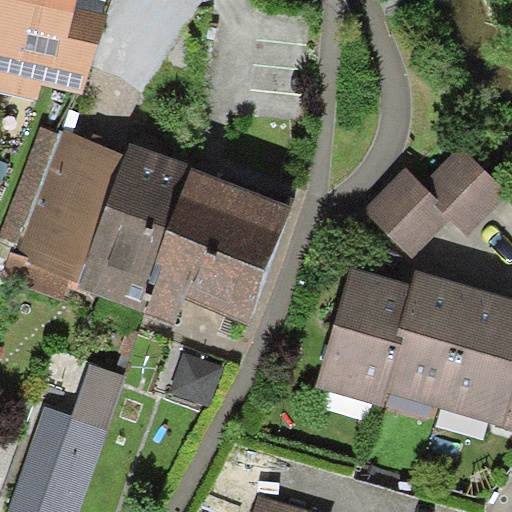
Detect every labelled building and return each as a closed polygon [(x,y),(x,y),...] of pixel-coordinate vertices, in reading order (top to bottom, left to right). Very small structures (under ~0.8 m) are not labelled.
[(0,0),(0,92),(38,101),(41,88),(88,99),(107,17),(74,9),(76,0),(0,0)] [(77,291),(128,159),(62,133),(60,137),(43,130),(0,238),(0,264),(25,274),(20,286),(62,302),(68,285),(77,291)] [(77,291),(146,317),(162,275),(157,273),(195,172),(162,160),(132,148),(128,159),(77,291)] [(462,149),(424,187),(440,203),(436,207),(451,222),(468,239),(510,197),(462,149)] [(424,187),(408,171),(365,214),(412,261),(451,222),(436,207),(440,203),(424,187)] [(217,181),(195,172),(157,273),(162,275),(146,317),(177,329),(186,305),(246,328),(292,210),(217,181)] [(385,411),(389,396),(404,346),(396,344),(412,290),(381,281),(352,272),(316,390),(385,411)] [(389,396),(442,412),(478,293),(447,284),(417,275),(412,290),(396,344),(404,346),(389,396)] [(478,293),(442,412),(504,430),(511,404),(511,303),(506,302),(478,293)] [(79,511),(126,380),(90,368),(72,418),(45,409),(8,511),(79,511)] [(305,511),(259,498),(254,511),(305,511)]
